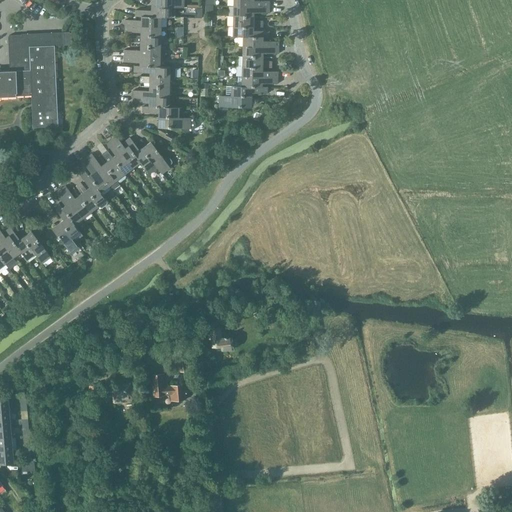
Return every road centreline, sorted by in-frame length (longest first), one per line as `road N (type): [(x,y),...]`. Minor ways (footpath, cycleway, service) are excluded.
road 1 (residential): [(0,370),(192,227),(239,167),(312,112),(317,94),(286,0)]
road 2 (residential): [(0,213),(31,201),(105,117)]
